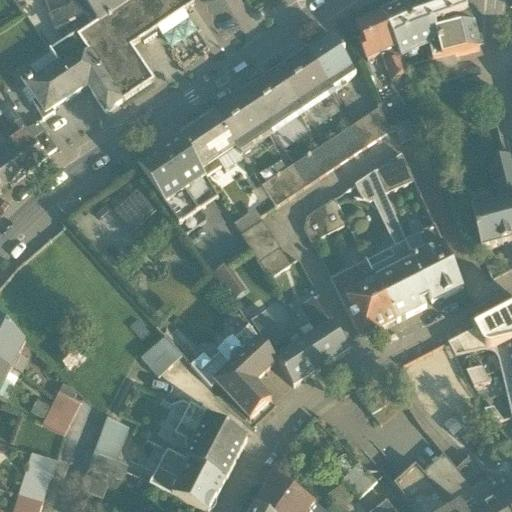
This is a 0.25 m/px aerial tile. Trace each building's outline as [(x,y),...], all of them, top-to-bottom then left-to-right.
[(38,31),(51,23),(35,0),(28,0),(21,5),(38,31)] [(68,0),(74,25),(75,36),(122,105),(153,84),(130,51),(140,44),(142,47),(155,38),(153,35),(156,33),(160,40),(187,22),(182,15),(193,8),(187,0),(68,0)] [(460,0),(426,0),(380,17),(400,64),(427,51),(433,65),(453,60),(477,54),(460,0)] [(406,78),(400,64),(380,17),(356,29),(362,44),(357,47),(366,67),(378,61),(389,85),(406,78)] [(49,55),(57,67),(77,96),(86,90),(104,117),(122,105),(75,36),(49,55)] [(325,42),(304,56),(331,95),(352,80),(325,42)] [(304,56),(213,119),(242,162),(334,100),(331,95),(304,56)] [(453,60),(433,65),(439,86),(458,82),(453,60)] [(431,66),(413,70),(416,83),(434,79),(431,66)] [(51,113),(77,96),(57,67),(36,81),(31,73),(19,81),(34,105),(32,107),(43,124),(54,117),(51,113)] [(0,118),(2,121),(0,121),(0,140),(27,178),(48,164),(45,159),(27,133),(9,106),(0,111),(0,118)] [(378,112),(260,188),(274,209),(388,136),(378,112)] [(212,184),(242,162),(213,119),(182,141),(212,184)] [(420,119),(393,131),(400,147),(427,134),(420,119)] [(38,126),(27,133),(45,159),(56,152),(38,126)] [(0,140),(0,172),(11,189),(27,178),(0,140)] [(168,149),(137,170),(175,226),(206,205),(168,149)] [(374,176),(385,197),(414,186),(401,157),(374,176)] [(465,198),(470,214),(511,203),(511,176),(508,160),(486,166),(493,191),(465,198)] [(0,172),(0,196),(11,189),(0,172)] [(392,261),(368,273),(394,327),(432,307),(405,245),(385,197),(374,176),(353,190),(364,206),(372,209),(394,251),(390,255),(392,261)] [(155,213),(136,194),(114,216),(132,235),(155,213)] [(300,232),(309,248),(344,229),(332,202),(301,223),(300,232)] [(511,246),(511,203),(470,214),(479,255),(511,246)] [(254,211),(231,225),(265,279),(288,265),(254,211)] [(462,292),(432,233),(405,245),(432,307),(462,292)] [(368,273),(364,266),(329,284),(360,345),(394,327),(368,273)] [(243,295),(225,268),(212,277),(230,304),(243,295)] [(308,329),(298,335),(321,372),(348,356),(315,302),(298,314),(308,329)] [(293,392),(321,372),(298,335),(287,346),(266,314),(250,325),(293,392)] [(511,314),(488,325),(500,345),(511,341),(511,314)] [(0,321),(0,365),(12,372),(27,345),(0,321)] [(247,332),(199,369),(248,423),(269,404),(254,388),(274,371),(247,332)] [(165,341),(138,365),(154,384),(181,360),(165,341)] [(495,429),(511,426),(511,341),(500,345),(491,346),(510,419),(492,424),(495,429)] [(69,374),(85,357),(72,345),(56,362),(69,374)] [(0,396),(12,372),(0,365),(0,396)] [(64,439),(80,406),(71,402),(75,394),(61,387),(41,428),(64,439)] [(368,388),(354,396),(369,420),(382,411),(369,388),(368,388)] [(49,409),(36,403),(29,417),(42,423),(49,409)] [(223,485),(245,445),(192,417),(179,441),(195,449),(186,466),(223,485)] [(106,421),(94,453),(116,464),(129,432),(106,421)] [(498,500),(505,511),(511,511),(511,453),(509,449),(478,474),(498,500)] [(116,464),(94,453),(88,472),(122,484),(126,470),(116,464)] [(197,511),(210,511),(223,485),(186,466),(168,456),(151,489),(169,498),(197,511)] [(55,466),(30,458),(17,497),(42,505),(55,466)] [(345,458),(335,463),(343,477),(353,472),(345,458)] [(505,511),(498,500),(478,474),(468,462),(454,471),(473,498),(460,507),(462,511),(505,511)] [(357,468),(340,485),(358,503),(375,486),(357,468)] [(411,511),(462,511),(460,507),(449,505),(414,471),(395,490),(411,511)] [(101,501),(106,487),(83,479),(78,493),(101,501)] [(307,511),(312,507),(271,479),(255,508),(260,511),(307,511)] [(339,489),(325,499),(335,511),(349,501),(339,489)] [(40,511),(42,505),(17,497),(12,511),(40,511)]
